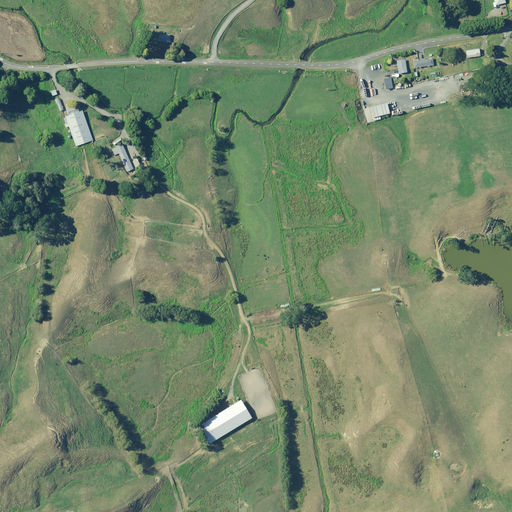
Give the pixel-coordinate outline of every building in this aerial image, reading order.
[(480,52),(479,49),(466,51),(467,58),(479,56),(479,53),(480,52)] [(433,58),(419,60),(418,59),(413,60),(413,63),(414,68),(434,65),(433,58)] [(407,72),(406,60),(397,61),(399,73),(407,72)] [(63,110),(59,98),(55,99),(57,104),(58,104),(60,111),(63,110)] [(382,119),(381,115),(390,113),(387,103),(370,107),(373,117),(374,121),(382,119)] [(79,112),(77,105),(67,109),(69,115),(65,116),(66,118),(64,119),(66,124),(65,124),(66,128),(69,126),(76,146),(93,140),(83,111),(79,112)] [(134,169),(122,144),(112,149),(115,155),(119,153),(127,172),(134,169)]
